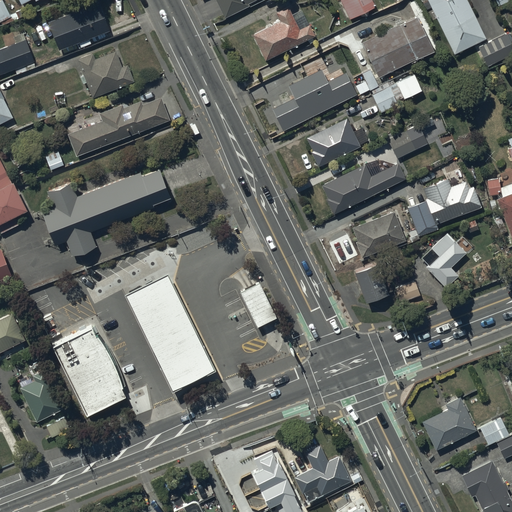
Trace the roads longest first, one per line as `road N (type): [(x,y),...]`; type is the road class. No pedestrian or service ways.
road 1 (secondary): [(346,368),(0,501)]
road 2 (secondary): [(209,92),(346,368)]
road 3 (unclassified): [(396,3),(209,92)]
road 4 (secondary): [(346,368),(511,308)]
road 5 (secondary): [(346,368),(417,511)]
